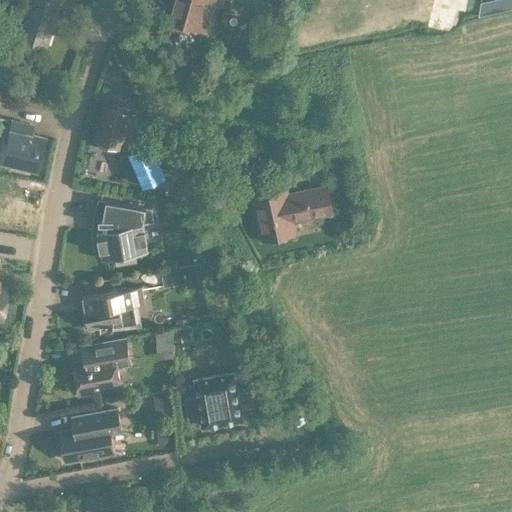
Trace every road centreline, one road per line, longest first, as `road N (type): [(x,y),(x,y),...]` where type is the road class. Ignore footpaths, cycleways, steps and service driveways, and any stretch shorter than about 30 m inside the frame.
road 1 (unclassified): [(3,489),(70,120),(105,0)]
road 2 (residential): [(3,489),(276,438)]
